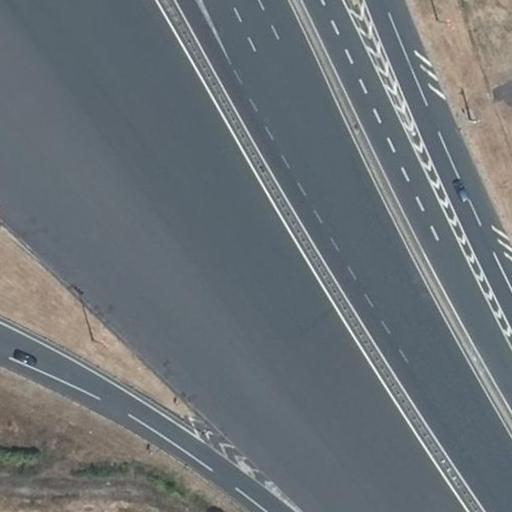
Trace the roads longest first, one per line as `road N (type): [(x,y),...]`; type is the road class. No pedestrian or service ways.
road 1 (motorway): [(511,495),(425,354),(245,0)]
road 2 (motorway): [(511,379),(321,0)]
road 3 (motorway): [(0,56),(274,337)]
road 4 (motorway): [(83,0),(274,337)]
road 5 (motorway): [(0,336),(130,404),(300,511)]
road 6 (motorway): [(511,306),(377,0)]
road 7 (motorway): [(274,337),(396,511)]
